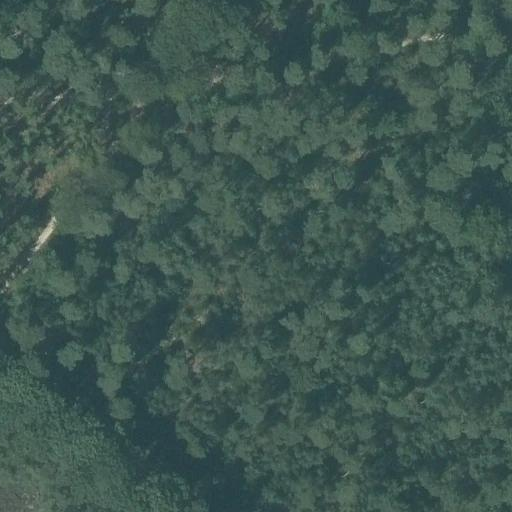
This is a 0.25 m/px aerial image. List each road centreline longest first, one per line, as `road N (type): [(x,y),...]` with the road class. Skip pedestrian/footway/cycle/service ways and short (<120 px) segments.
road 1 (track): [(218,0),(0,292)]
road 2 (track): [(0,390),(149,511)]
